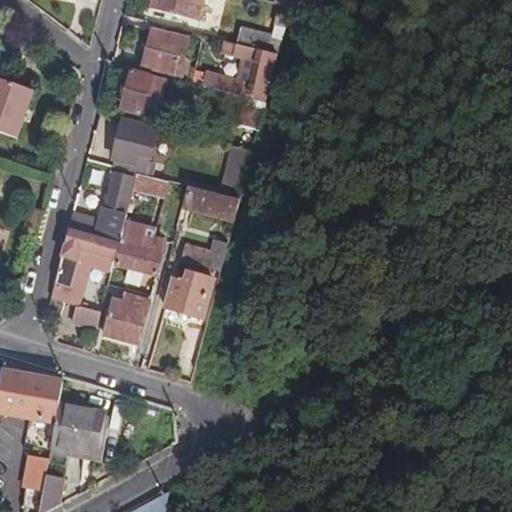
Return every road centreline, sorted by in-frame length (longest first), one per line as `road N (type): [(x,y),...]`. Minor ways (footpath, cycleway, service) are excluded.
road 1 (residential): [(97,70),(24,347)]
road 2 (residential): [(255,416),(24,347)]
road 3 (residential): [(255,416),(82,511)]
